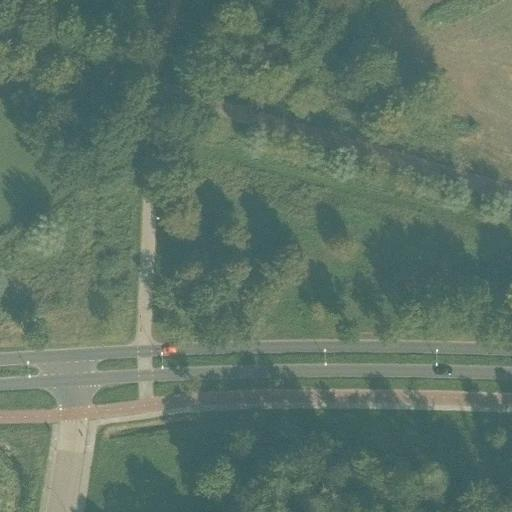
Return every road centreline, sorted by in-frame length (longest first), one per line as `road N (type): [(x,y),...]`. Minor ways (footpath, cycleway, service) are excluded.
road 1 (secondary): [(511,351),(71,356)]
road 2 (secondary): [(72,381),(344,370),(511,375)]
road 3 (unclassified): [(56,511),(72,381)]
